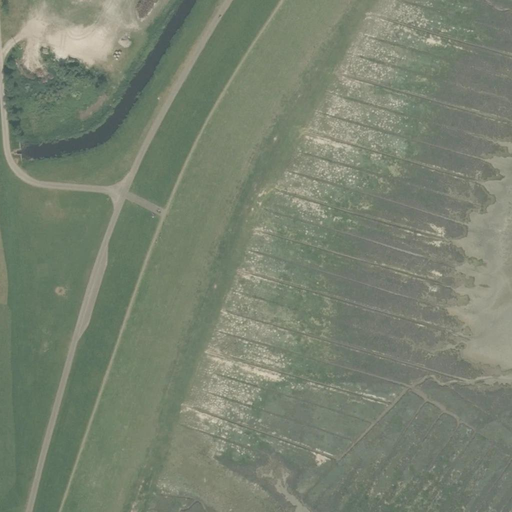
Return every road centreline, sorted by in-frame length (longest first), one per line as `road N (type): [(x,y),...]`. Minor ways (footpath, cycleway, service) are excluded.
road 1 (track): [(231,0),(118,195),(28,511)]
road 2 (track): [(118,195),(32,188),(14,175),(0,106)]
